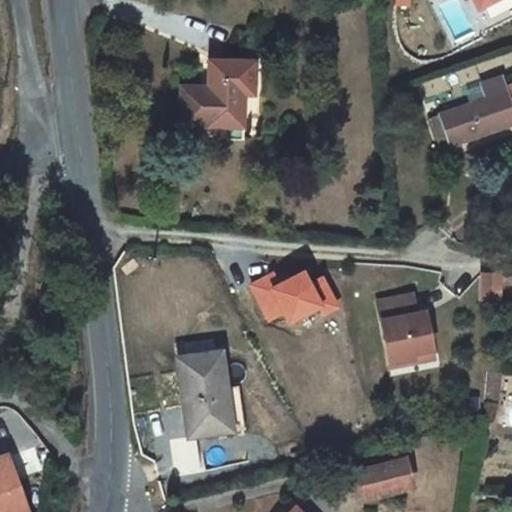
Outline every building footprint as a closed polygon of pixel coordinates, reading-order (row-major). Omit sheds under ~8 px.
[(254,63),(211,61),(209,125),(242,126),(243,93),(254,94),(254,63)] [(511,122),(511,106),(505,88),(502,77),(481,85),(487,99),(430,120),(440,148),(511,122)] [(503,269),(492,273),(491,303),(502,303),(503,269)] [(289,280),(279,285),(277,280),(273,274),(251,285),(270,319),(284,312),(289,322),(320,305),(324,313),(337,306),(322,278),(310,285),(303,272),(289,280)] [(492,273),(482,274),(481,303),(491,303),(492,273)] [(279,285),(289,280),(286,275),(277,280),(279,285)] [(378,300),(390,363),(415,358),(413,352),(433,349),(426,311),(417,313),(413,293),(378,300)] [(433,349),(413,352),(415,358),(434,354),(433,349)] [(221,352),(178,359),(185,407),(186,408),(187,409),(188,410),(189,410),(191,410),(192,410),(193,415),(186,416),(190,437),(245,429),(239,387),(226,389),(221,352)] [(501,373),(489,372),(489,381),(501,382),(501,373)] [(501,382),(489,381),(487,397),(499,398),(501,382)] [(478,398),(464,398),(464,412),(478,411),(478,398)] [(26,511),(6,457),(0,459),(0,511),(26,511)] [(406,459),(357,471),(364,500),(413,488),(406,459)]
